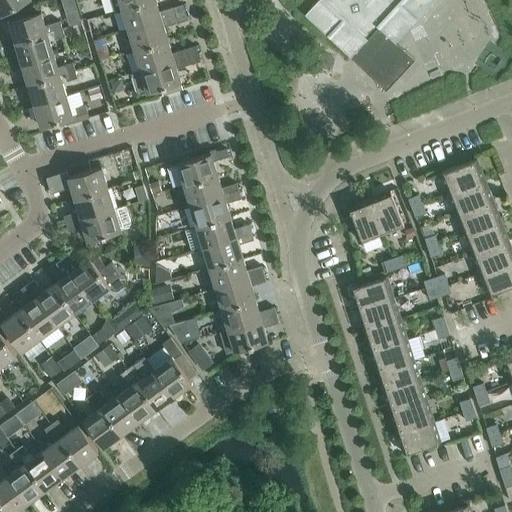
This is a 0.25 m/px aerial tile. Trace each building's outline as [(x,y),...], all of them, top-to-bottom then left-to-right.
[(0,0),(0,13),(1,15),(26,0),(0,0)] [(110,0),(113,11),(121,9),(150,0),(110,0)] [(150,0),(121,9),(128,29),(185,12),(182,4),(159,11),(155,0),(150,0)] [(318,0),(305,14),(386,91),(414,60),(394,42),(434,0),(318,0)] [(76,8),(65,11),(69,25),(81,21),(76,8)] [(15,43),(47,33),(52,32),(62,29),(59,21),(44,25),(40,12),(8,22),(15,43)] [(134,50),(168,40),(164,27),(187,19),(185,12),(128,29),(134,50)] [(62,29),(52,32),(54,39),(64,36),(62,29)] [(21,64),(53,54),(47,33),(15,43),(21,64)] [(134,50),(140,71),(198,53),(195,45),(172,53),(168,40),(134,50)] [(101,48),(97,50),(100,59),(109,56),(108,54),(107,52),(101,48)] [(137,95),(147,92),(181,82),(176,68),(200,61),(198,53),(140,71),(131,73),(137,95)] [(53,54),(21,64),(28,84),(60,75),(60,74),(57,66),(53,54)] [(64,73),(75,70),(73,61),(57,66),(60,74),(64,73)] [(75,70),(64,73),(67,81),(77,77),(75,70)] [(34,105),(66,95),(60,75),(28,84),(34,105)] [(66,95),(34,105),(41,126),(73,116),(66,95)] [(75,107),(77,115),(88,112),(85,104),(75,107)] [(210,150),(211,153),(177,163),(184,185),(217,174),(213,161),(228,156),(226,148),(216,151),(216,149),(210,150)] [(428,179),(440,172),(448,193),(484,179),(476,158),(442,172),(440,167),(425,173),(428,179)] [(75,199),(108,188),(102,167),(69,177),(67,171),(46,177),(51,193),(67,188),(67,186),(71,185),(75,199)] [(184,185),(190,205),(223,195),(217,174),(184,185)] [(484,179),(448,193),(456,213),(492,199),(484,179)] [(158,181),(149,184),(151,193),(161,190),(158,181)] [(228,193),(239,190),(236,183),(226,186),(228,193)] [(143,185),(134,187),(139,201),(147,198),(143,185)] [(67,223),(114,209),(108,188),(75,199),(78,211),(64,215),(67,223)] [(239,190),(228,193),(231,201),(241,198),(239,190)] [(369,198),(383,234),(404,226),(390,190),(369,198)] [(411,207),(422,203),(418,194),(408,198),(411,207)] [(190,205),(196,226),(230,216),(223,195),(190,205)] [(383,234),(369,198),(348,206),(362,242),(383,234)] [(492,199),(456,213),(464,233),(500,219),(492,199)] [(422,203),(411,207),(415,216),(426,212),(422,203)] [(128,228),(130,224),(125,206),(115,210),(114,209),(67,223),(69,230),(83,226),(87,241),(121,231),(128,228)] [(172,212),(157,217),(160,227),(175,222),(172,212)] [(203,247),(236,237),(230,216),(196,226),(203,247)] [(500,219),(464,233),(472,253),(508,239),(500,219)] [(241,235),(251,232),(249,224),(239,227),(241,235)] [(411,227),(405,229),(408,237),(414,235),(411,227)] [(251,232),(241,235),(243,242),(254,239),(251,232)] [(427,247),(438,243),(435,234),(424,238),(427,247)] [(236,237),(203,247),(209,267),(242,257),(236,237)] [(511,250),(508,239),(472,253),(480,274),(511,261),(511,250)] [(427,247),(430,256),(430,257),(442,253),(438,243),(427,247)] [(150,246),(135,246),(135,266),(150,266),(150,246)] [(71,272),(92,300),(109,288),(111,291),(117,292),(124,286),(125,281),(111,262),(105,267),(98,257),(92,262),(89,259),(78,267),(69,254),(62,259),(68,267),(71,272)] [(392,257),(396,268),(406,265),(402,254),(392,257)] [(215,288),(249,278),(253,276),(264,273),(261,265),(246,270),(242,257),(209,267),(215,288)] [(386,272),(396,268),(392,257),(382,261),(386,272)] [(68,267),(62,259),(55,263),(62,272),(68,267)] [(511,261),(480,274),(488,294),(511,284),(511,261)] [(160,265),(156,265),(156,282),(172,278),(170,271),(160,265)] [(369,266),(362,269),(365,277),(373,274),(369,266)] [(54,285),(74,313),(92,300),(71,272),(54,285)] [(264,273),(253,276),(256,284),(266,281),(264,273)] [(435,276),(434,277),(436,284),(438,288),(448,285),(445,273),(435,276)] [(357,309),(393,297),(386,276),(350,288),(357,309)] [(425,280),(423,280),(426,287),(436,284),(434,277),(431,278),(425,280)] [(222,308),(255,298),(249,278),(215,288),(222,308)] [(26,284),(57,326),(74,313),(54,285),(37,297),(33,292),(40,288),(34,279),(26,284)] [(170,283),(151,288),(153,302),(174,296),(170,283)] [(19,310),(40,338),(57,326),(26,284),(21,289),(31,302),(19,310)] [(436,284),(426,287),(429,299),(440,295),(438,288),(436,284)] [(448,285),(438,288),(440,295),(451,292),(448,285)] [(393,297),(357,309),(363,330),(399,318),(393,297)] [(182,298),(149,306),(157,317),(184,305),(182,298)] [(222,308),(228,329),(261,319),(255,298),(222,308)] [(266,318),(277,315),(274,306),(264,310),(266,318)] [(40,338),(19,310),(1,323),(22,351),(40,338)] [(142,315),(126,327),(133,337),(149,326),(142,315)] [(277,315),(266,318),(268,325),(279,322),(277,315)] [(436,328),(446,325),(443,315),(433,319),(436,328)] [(399,318),(363,330),(370,350),(406,338),(399,318)] [(175,322),(170,324),(183,341),(191,339),(186,319),(175,322)] [(226,353),(234,351),(268,341),(261,319),(228,329),(220,331),(226,353)] [(446,325),(436,328),(439,338),(450,334),(446,325)] [(124,329),(116,335),(121,343),(129,337),(124,329)] [(100,330),(91,336),(98,345),(106,339),(100,330)] [(0,367),(17,355),(0,332),(0,367)] [(146,359),(153,369),(173,396),(192,382),(174,358),(182,352),(170,336),(162,343),(164,346),(146,359)] [(406,338),(370,350),(377,371),(413,359),(406,338)] [(82,341),(73,348),(74,349),(80,358),(89,351),(82,341)] [(199,343),(189,351),(196,361),(198,363),(203,370),(213,362),(199,343)] [(110,344),(96,354),(104,365),(118,356),(110,344)] [(74,349),(66,356),(72,364),(80,358),(74,349)] [(133,363),(126,368),(133,377),(136,381),(156,409),(173,396),(153,369),(146,359),(145,358),(144,356),(133,363)] [(449,369),(460,366),(457,357),(446,360),(449,369)] [(413,359),(377,371),(383,391),(419,379),(413,359)] [(54,361),(44,368),(50,377),(60,370),(54,361)] [(460,366),(449,369),(452,379),(463,375),(460,366)] [(133,377),(126,368),(120,373),(127,382),(133,377)] [(75,370),(56,383),(64,395),(83,381),(75,370)] [(419,379),(383,391),(390,412),(426,400),(419,379)] [(156,409),(136,381),(119,394),(139,421),(156,409)] [(475,395),(486,392),(483,382),(472,386),(475,395)] [(92,394),(98,403),(105,398),(99,389),(92,394)] [(486,392),(475,395),(479,404),(489,401),(486,392)] [(98,403),(92,394),(85,399),(92,407),(98,403)] [(139,421),(119,394),(101,407),(121,434),(139,421)] [(8,397),(0,402),(0,405),(6,413),(15,407),(8,397)] [(462,410),(473,407),(470,398),(459,401),(462,410)] [(426,400),(390,412),(397,432),(433,420),(426,400)] [(83,420),(103,448),(121,434),(101,407),(83,420)] [(473,407),(462,410),(465,420),(476,416),(473,407)] [(50,424),(57,433),(64,428),(57,419),(50,424)] [(433,420),(397,432),(404,453),(439,442),(433,420)] [(57,433),(50,424),(44,429),(50,438),(57,433)] [(60,437),(80,464),(98,451),(78,424),(60,437)] [(489,436),(500,433),(497,424),(495,424),(486,427),(489,436)] [(500,433),(489,436),(492,446),(503,442),(500,433)] [(43,450),(63,477),(80,464),(60,437),(43,450)] [(15,449),(22,458),(29,453),(22,444),(15,449)] [(22,458),(15,449),(9,454),(16,463),(22,458)] [(25,463),(45,490),(63,477),(43,450),(25,463)] [(502,475),(511,471),(510,465),(506,453),(495,457),(502,475)] [(8,476),(28,503),(45,490),(25,463),(8,476)] [(511,471),(502,475),(505,487),(511,484),(511,471)] [(15,511),(28,503),(8,476),(0,481),(0,502),(7,511),(15,511)] [(470,511),(468,503),(440,511),(470,511)]
